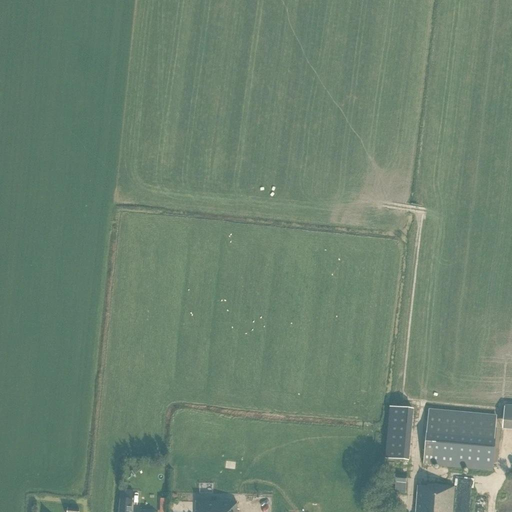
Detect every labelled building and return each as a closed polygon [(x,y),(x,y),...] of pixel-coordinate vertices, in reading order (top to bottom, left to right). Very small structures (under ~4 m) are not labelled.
[(511,406),(504,406),(502,430),(511,431),(511,406)] [(390,408),(385,460),(408,462),(413,410),(390,408)] [(496,416),(428,409),(423,464),(492,471),(495,440),(494,440),(496,416)] [(396,476),(394,492),(405,493),(406,477),(396,476)] [(452,511),(454,487),(427,485),(427,487),(418,486),(415,511),(452,511)] [(132,500),(132,491),(121,490),(120,499),(119,499),(118,511),(131,511),(132,500)] [(238,511),(239,511),(237,511),(237,503),(196,502),(195,511),(238,511)]
